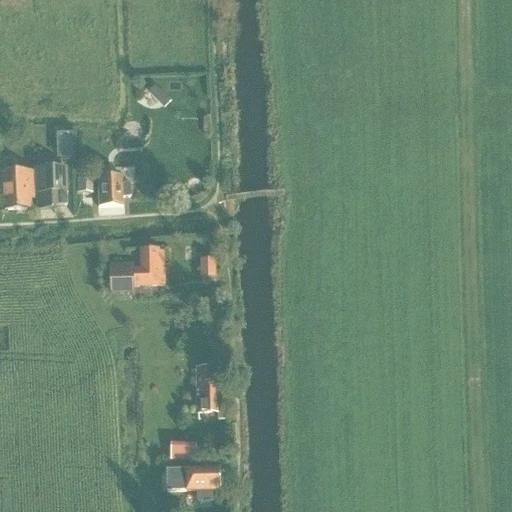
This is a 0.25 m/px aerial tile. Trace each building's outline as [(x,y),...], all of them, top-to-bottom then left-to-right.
[(70,138),(54,139),(56,162),(71,161),(70,138)] [(59,209),(59,206),(67,205),(65,168),(35,170),(37,193),(38,193),(39,210),(59,209)] [(32,201),(32,173),(0,174),(0,212),(28,212),(28,202),(32,201)] [(121,184),(120,177),(97,178),(98,208),(121,207),(121,198),(129,198),(128,184),(121,184)] [(90,181),(75,181),(75,195),(90,195),(90,181)] [(142,269),(132,269),(132,264),(110,265),(110,295),(133,294),(133,288),(165,286),(164,253),(159,253),(159,250),(141,251),(142,269)] [(216,280),(215,258),(200,259),(201,280),(216,280)] [(208,384),(208,369),(196,369),(197,414),(217,413),(218,421),(225,420),(224,397),(218,397),(218,384),(208,384)] [(186,471),(167,472),(167,493),(186,492),(186,493),(196,493),(196,503),(211,503),(211,492),(220,492),(220,470),(186,471)]
